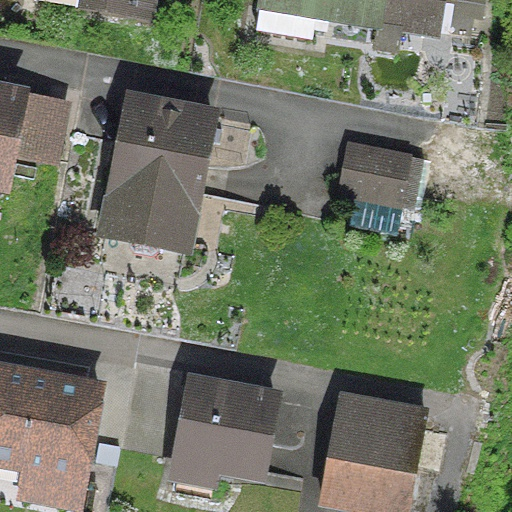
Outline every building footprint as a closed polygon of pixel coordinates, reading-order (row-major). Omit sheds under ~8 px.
[(82,0),(81,8),(134,17),(136,0),(82,0)] [(430,35),(436,0),(258,0),(252,35),(308,44),(312,16),(430,35)] [(0,172),(13,104),(0,100),(0,172)] [(190,206),(193,206),(209,126),(124,110),(108,190),(111,190),(101,239),(128,245),(126,252),(130,258),(147,261),(152,257),(154,250),(180,255),(190,206)] [(395,211),(405,161),(346,150),(336,200),(395,211)] [(88,400),(0,386),(0,471),(76,483),(88,400)] [(174,464),(257,480),(271,404),(188,389),(174,464)] [(318,505),(355,511),(403,511),(420,421),(384,415),(380,435),(332,426),(318,505)]
